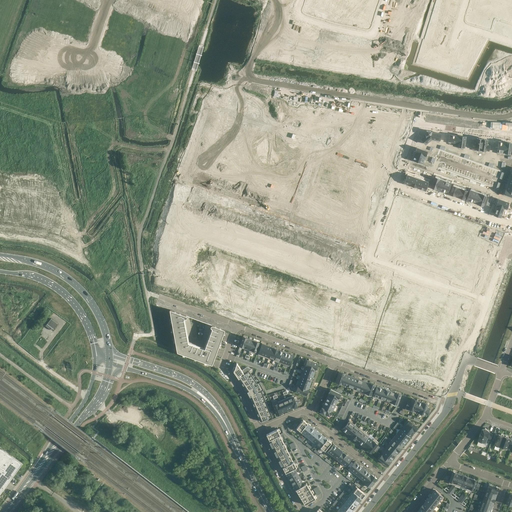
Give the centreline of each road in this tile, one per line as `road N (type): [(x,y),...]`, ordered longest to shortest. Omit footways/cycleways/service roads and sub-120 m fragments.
road 1 (residential): [(185,179),(214,94),(324,134),(332,114),(409,142)]
road 2 (unclassified): [(156,350),(138,240),(193,70)]
road 3 (residential): [(374,244),(185,179)]
road 4 (residential): [(176,207),(364,271)]
road 5 (secondary): [(8,506),(97,398),(109,363)]
road 6 (secondary): [(94,356),(87,395),(8,506)]
road 7 (secondary): [(110,354),(94,306),(74,283),(46,265),(0,255)]
road 8 (secondary): [(0,271),(57,288),(82,316),(94,356)]
road 9 (secondary): [(270,511),(206,398)]
road 10 (residential): [(301,0),(296,15),(371,32),(382,0)]
road 11 (residential): [(449,404),(333,361)]
